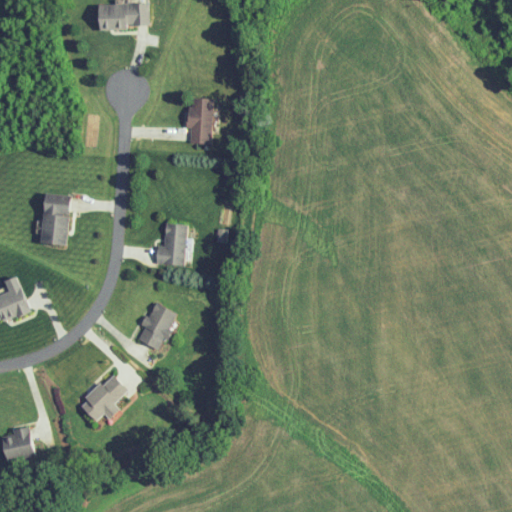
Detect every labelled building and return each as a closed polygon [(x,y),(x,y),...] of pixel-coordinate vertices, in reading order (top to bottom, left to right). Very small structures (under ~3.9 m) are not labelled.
[(94,3),(94,28),(147,27),(147,3),(94,3)] [(209,143),(211,98),(186,97),(185,127),(189,127),(188,142),(209,143)] [(36,242),(64,245),(69,198),(41,195),(36,242)] [(184,265),(185,224),(163,223),(162,247),(154,247),(153,264),(184,265)] [(0,293),(0,320),(26,310),(13,276),(1,280),(5,291),(0,293)] [(160,349),(173,311),(149,303),(142,325),(141,325),(136,341),(160,349)] [(112,403),(126,390),(109,373),(76,405),(93,422),(102,414),(107,419),(118,409),(112,403)] [(34,454),(31,437),(15,440),(16,447),(20,446),(21,455),(34,454)]
